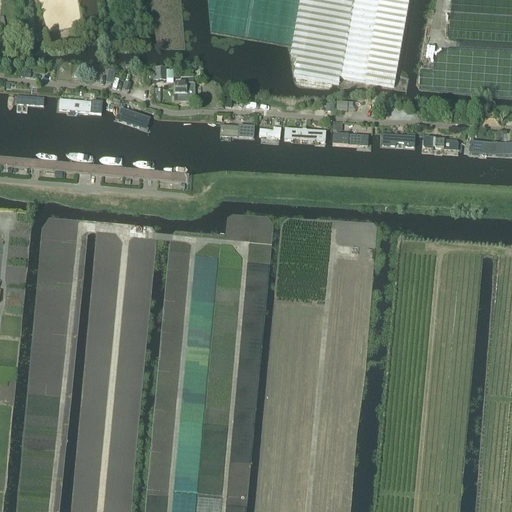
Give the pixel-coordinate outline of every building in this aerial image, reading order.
[(300,0),(291,57),(297,58),(294,77),(339,85),(340,79),(364,83),(394,89),(409,0),(300,0)] [(155,70),(155,78),(155,82),(165,82),(165,70),(155,70)] [(187,85),(174,85),(174,96),(174,103),(178,103),(178,104),(194,104),(194,85),(193,85),(193,82),(187,82),(187,85)] [(45,107),(45,96),(14,96),(14,105),(45,107)] [(101,115),(101,102),(66,99),(65,113),(101,115)] [(146,129),(149,117),(115,105),(110,118),(146,129)] [(337,105),(336,112),(346,113),(347,105),(337,105)] [(377,110),(377,115),(382,116),(382,119),(388,119),(388,111),(377,110)] [(255,125),(220,124),(220,136),(255,137),(255,125)] [(280,139),(281,128),(260,126),(260,138),(280,139)] [(324,143),(325,132),(285,129),(283,140),(324,143)] [(369,145),(370,134),(333,132),(332,144),(369,145)] [(415,148),(415,135),(381,134),(381,147),(415,148)] [(457,150),(457,137),(422,136),(422,148),(457,150)] [(511,144),(501,143),(468,141),(468,150),(511,153),(511,144)]
